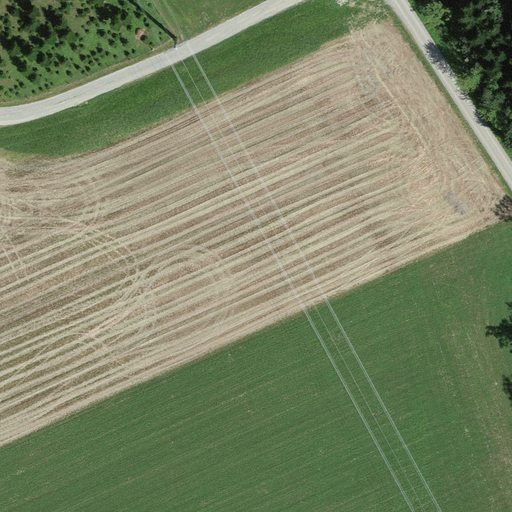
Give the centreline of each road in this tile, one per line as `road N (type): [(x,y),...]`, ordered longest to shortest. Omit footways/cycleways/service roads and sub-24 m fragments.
road 1 (track): [(283,0),(85,90),(0,114)]
road 2 (track): [(394,0),(511,182)]
